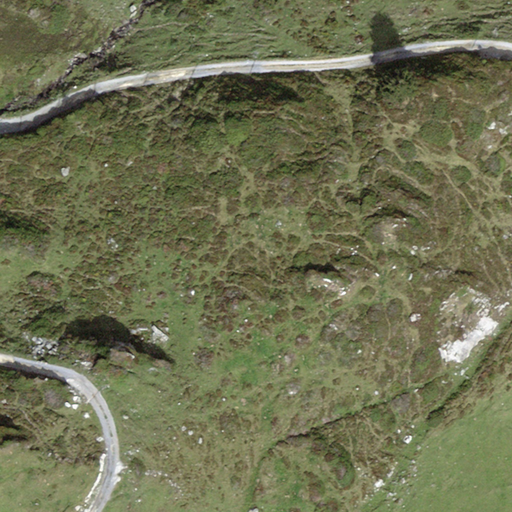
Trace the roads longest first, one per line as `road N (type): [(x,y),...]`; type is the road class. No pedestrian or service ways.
road 1 (track): [(0,116),(32,121),(90,91),(154,76),(486,44),(511,52)]
road 2 (track): [(91,511),(112,472),(101,409),(71,376),(0,357)]
